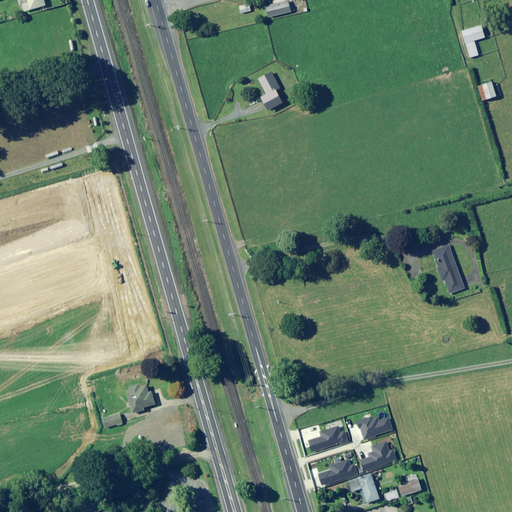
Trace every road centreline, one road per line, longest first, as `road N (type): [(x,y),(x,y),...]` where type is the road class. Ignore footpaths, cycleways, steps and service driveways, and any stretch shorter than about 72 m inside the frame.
road 1 (primary): [(85,0),(235,511)]
road 2 (tertiary): [(158,0),(303,511)]
